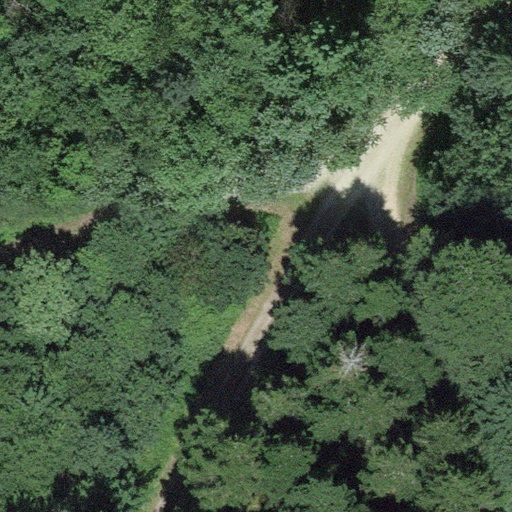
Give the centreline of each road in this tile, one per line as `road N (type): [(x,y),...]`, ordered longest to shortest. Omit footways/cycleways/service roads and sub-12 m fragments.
road 1 (track): [(0,315),(341,176),(466,511)]
road 2 (track): [(466,0),(341,176),(166,511)]
